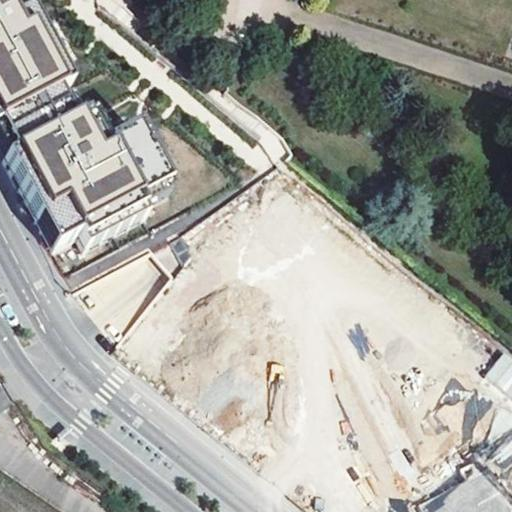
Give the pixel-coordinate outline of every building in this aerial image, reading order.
[(0,0),(0,145),(8,160),(0,164),(18,199),(27,215),(36,210),(40,219),(46,229),(37,234),(49,256),(49,257),(74,243),(136,208),(165,192),(135,138),(110,152),(103,156),(86,126),(63,85),(42,48),(15,0),(0,0)] [(50,44),(42,48),(63,85),(71,81),(50,44)] [(93,122),(86,126),(103,156),(110,152),(93,122)] [(136,208),(74,243),(80,256),(143,221),(136,208)] [(36,210),(27,215),(37,234),(46,229),(40,219),(36,210)] [(233,257),(228,247),(165,324),(207,401),(231,388),(272,470),(291,460),(324,511),(367,511),(473,459),(384,292),(322,325),(371,428),(323,454),(276,364),(292,354),(242,253),(233,257)] [(511,355),(507,351),(484,376),(511,400),(511,355)] [(511,511),(511,504),(503,487),(457,511),(511,511)]
